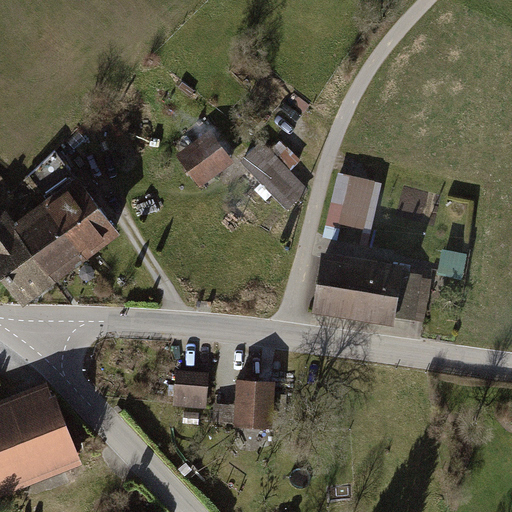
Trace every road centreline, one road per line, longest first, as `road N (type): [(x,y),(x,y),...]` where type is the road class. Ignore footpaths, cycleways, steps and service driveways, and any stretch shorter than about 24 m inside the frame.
road 1 (residential): [(511,371),(136,322),(14,327)]
road 2 (track): [(288,339),(332,150),(358,86),(433,0)]
road 3 (residential): [(14,327),(190,511)]
road 4 (unknown): [(179,327),(84,151)]
